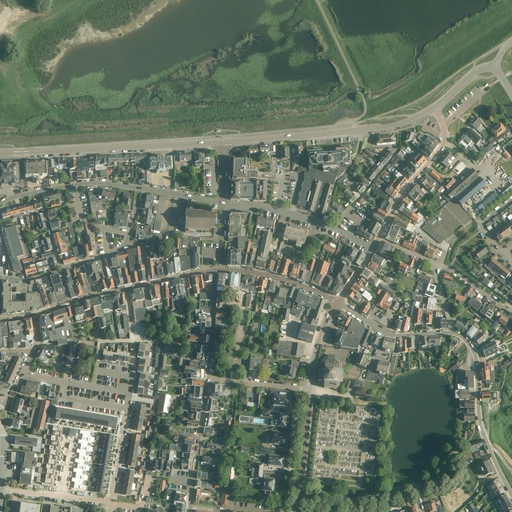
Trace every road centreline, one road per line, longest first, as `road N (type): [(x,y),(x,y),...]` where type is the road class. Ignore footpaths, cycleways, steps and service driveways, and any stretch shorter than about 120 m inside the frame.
road 1 (tertiary): [(0,154),(222,142)]
road 2 (residential): [(111,504),(130,397),(21,373)]
road 3 (tertiary): [(222,142),(382,128),(433,108)]
road 4 (residential): [(511,495),(481,430),(475,360),(451,332)]
road 5 (residential): [(372,248),(276,210),(221,204)]
road 6 (residential): [(189,511),(209,377)]
road 7 (residential): [(378,238),(445,142),(443,125)]
road 8 (residential): [(220,270),(293,281),(338,302)]
road 9 (residential): [(451,332),(392,334),(338,302)]
